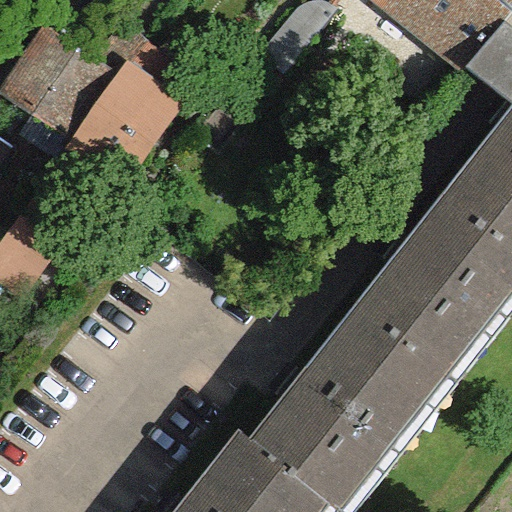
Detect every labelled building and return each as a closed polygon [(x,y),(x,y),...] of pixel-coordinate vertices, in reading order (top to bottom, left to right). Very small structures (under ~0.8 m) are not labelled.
[(511,20),(511,0),(379,0),(470,72),(507,27),(511,20)] [(272,96),(345,15),(332,6),(322,4),(302,13),(248,77),(272,96)] [(138,56),(147,45),(123,22),(97,59),(104,63),(117,43),(138,56)] [(511,31),(507,27),(470,72),(492,89),(511,105),(511,117),(446,200),(511,252),(511,31)] [(37,115),(79,55),(51,35),(11,95),(37,115)] [(104,63),(125,77),(129,71),(138,56),(117,43),(104,63)] [(147,45),(138,56),(129,71),(177,104),(193,86),(147,45)] [(79,55),(37,115),(80,144),(125,77),(104,63),(97,59),(82,51),(79,55)] [(177,104),(129,71),(125,77),(80,144),(77,148),(125,182),(177,104)] [(0,169),(15,148),(0,138),(0,169)] [(511,297),(511,252),(446,200),(361,308),(449,377),(511,297)] [(38,208),(0,263),(0,276),(25,294),(68,229),(38,208)] [(341,511),(449,377),(361,308),(254,443),(330,504),(340,511),(341,511)] [(323,511),(330,504),(254,443),(242,435),(181,511),(323,511)]
